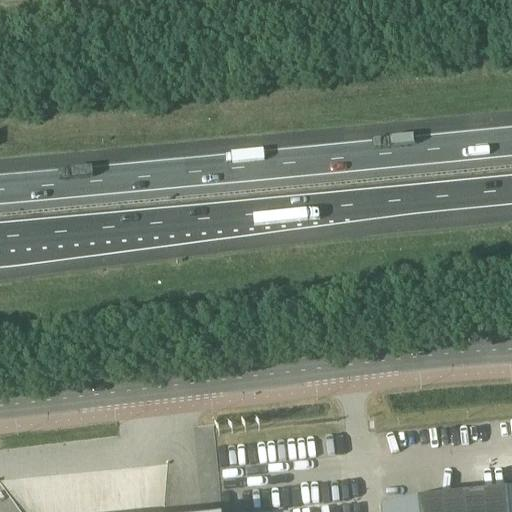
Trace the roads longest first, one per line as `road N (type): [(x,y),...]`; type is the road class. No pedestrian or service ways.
road 1 (tertiary): [(511,350),(0,406)]
road 2 (motorway): [(511,139),(0,190)]
road 3 (motorway): [(0,242),(511,192)]
